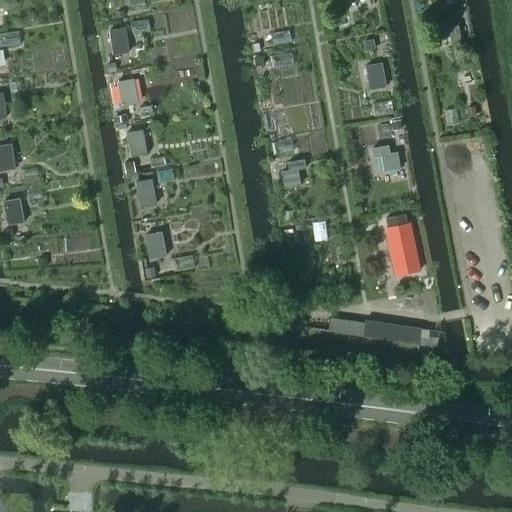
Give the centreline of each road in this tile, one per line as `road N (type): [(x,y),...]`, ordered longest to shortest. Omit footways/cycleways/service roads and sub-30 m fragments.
road 1 (secondary): [(412,412),(0,364)]
road 2 (residential): [(395,511),(0,466)]
